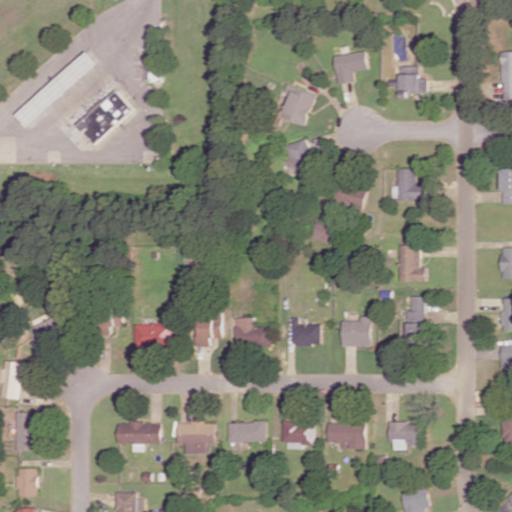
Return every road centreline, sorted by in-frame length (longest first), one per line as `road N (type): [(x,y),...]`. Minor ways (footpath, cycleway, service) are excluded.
road 1 (residential): [(468,0),(471,511)]
road 2 (residential): [(88,396),(123,383),(467,383)]
road 3 (residential): [(362,130),(511,131)]
